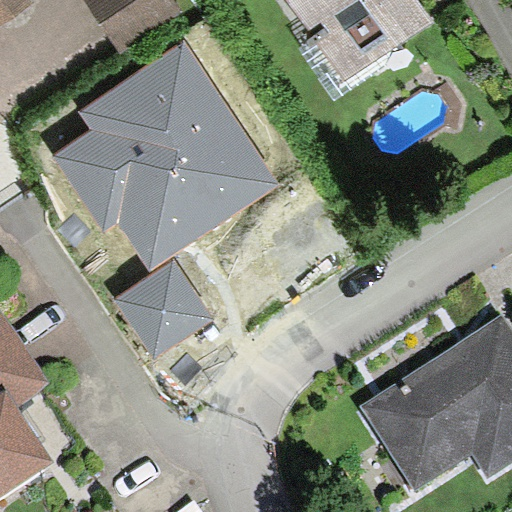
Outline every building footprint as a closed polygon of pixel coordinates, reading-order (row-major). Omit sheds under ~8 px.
[(0,0),(0,18),(30,0),(0,0)] [(292,0),(345,79),(433,21),(419,0),(292,0)] [(96,131),(57,156),(109,234),(119,227),(149,272),(280,186),(185,43),(82,110),(96,131)] [(177,262),(117,301),(154,359),(214,319),(177,262)] [(0,314),(0,497),(52,463),(18,413),(51,391),(0,314)] [(511,337),(502,323),(361,413),(415,497),(473,460),(491,487),(511,473),(511,337)]
